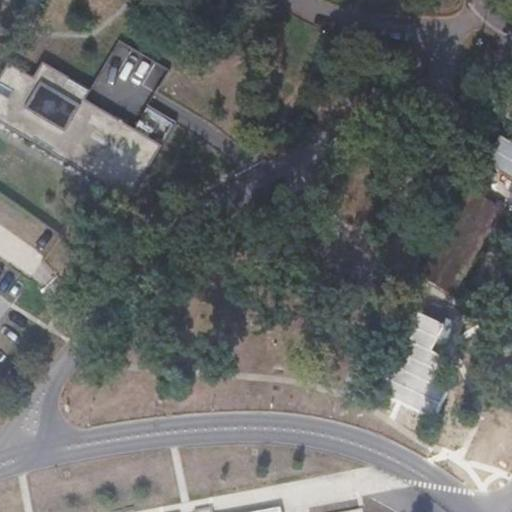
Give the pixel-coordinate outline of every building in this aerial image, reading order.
[(87,97),(15,55),(0,81),(0,130),(128,207),(159,153),(82,106),(87,97)] [(148,111),(136,133),(159,145),(171,123),(148,111)] [(511,181),(511,149),(496,143),(485,171),(511,181)] [(501,214),(471,197),(421,281),(450,298),(501,214)] [(508,261),(489,249),(466,287),(485,299),(508,261)] [(381,394),(431,419),(445,391),(435,385),(448,359),(438,354),(451,328),(420,313),(381,394)]
